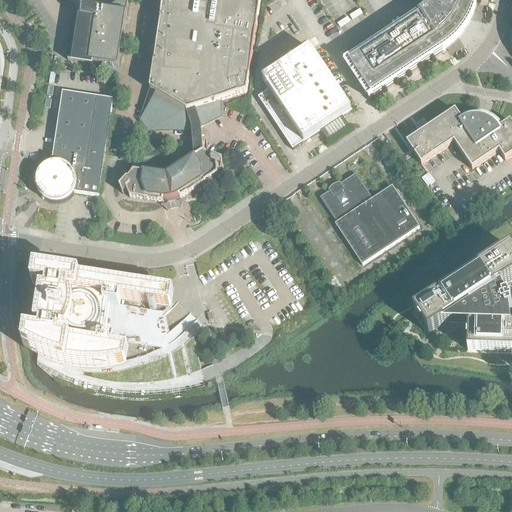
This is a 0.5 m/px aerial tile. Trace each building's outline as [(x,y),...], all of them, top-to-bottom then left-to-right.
[(123,40),(124,33),(128,4),(125,0),(124,0),(108,11),(92,9),(86,0),(72,0),(74,4),(74,8),(75,11),(75,15),(75,18),(68,61),(119,69),(121,51),(123,40)] [(162,0),(164,2),(146,120),(156,129),(189,128),(192,128),(201,128),(203,127),(204,126),(206,124),(217,117),(217,104),(222,102),(247,94),(261,0),(162,0)] [(431,0),(431,1),(430,3),(429,5),(429,6),(427,7),(426,9),(423,11),(422,13),(420,14),(347,62),(347,63),(348,62),(356,74),(355,74),(355,75),(356,75),(364,86),(363,86),(363,87),(364,87),(372,98),(371,99),(446,50),(444,48),(452,42),(457,37),(461,32),(466,26),(469,19),(472,13),(474,4),(477,4),(477,2),(477,0),(431,0)] [(352,112),(311,49),(263,81),(269,91),(258,98),(293,151),(352,112)] [(113,101),(63,93),(53,164),(51,165),(50,165),(48,166),(46,167),(44,168),(43,169),(41,171),(40,172),(39,174),(38,176),(37,178),(37,180),(37,182),(37,184),(37,186),(37,188),(38,190),(38,192),(39,193),(40,195),(41,196),(42,197),(43,198),(44,199),(46,201),(47,202),(49,202),(51,203),(52,203),(54,204),(57,204),(59,204),(60,204),(62,203),(63,203),(65,202),(66,202),(67,201),(69,200),(70,199),(71,198),(72,197),(73,196),(73,195),(74,194),(99,197),(113,101)] [(511,124),(511,122),(503,128),(501,129),(500,127),(498,125),(496,124),(495,123),(493,121),(491,120),(489,119),(487,118),(484,118),(482,117),(480,117),(477,117),(474,117),(472,117),(469,118),(467,119),(465,120),(462,121),(456,112),(407,144),(422,166),(455,144),(473,171),(499,153),(505,162),(511,157),(511,124)] [(223,162),(203,153),(167,177),(134,172),(120,189),(123,196),(124,195),(124,194),(128,193),(130,199),(164,204),(168,204),(170,204),(171,204),(171,205),(172,205),(173,205),(174,204),(175,203),(177,202),(181,200),(199,188),(218,183),(218,169),(222,169),(222,170),(223,170),(223,162)] [(393,188),(373,201),(356,175),(320,199),(337,224),(335,225),(356,257),(363,267),(420,229),(393,188)] [(450,215),(451,216),(457,225),(465,218),(458,209),(450,215)] [(511,249),(487,265),(414,313),(429,335),(448,323),(468,324),(469,324),(468,351),(511,352),(511,326),(508,326),(505,315),(511,313),(510,309),(511,309),(510,304),(508,304),(507,300),(502,301),(498,290),(511,281),(511,249)] [(27,334),(25,349),(38,356),(39,356),(45,359),(52,361),(59,363),(67,365),(74,367),(82,367),(88,368),(89,368),(96,368),(104,368),(111,367),(119,365),(126,364),(126,363),(128,350),(114,347),(115,342),(115,341),(115,340),(105,339),(105,336),(106,336),(107,336),(107,335),(107,334),(107,333),(107,332),(106,332),(110,305),(120,307),(120,306),(122,299),(124,300),(149,304),(157,306),(171,308),(173,293),(95,281),(58,276),(52,275),(51,275),(37,272),(35,287),(49,289),(42,336),(27,334)]
